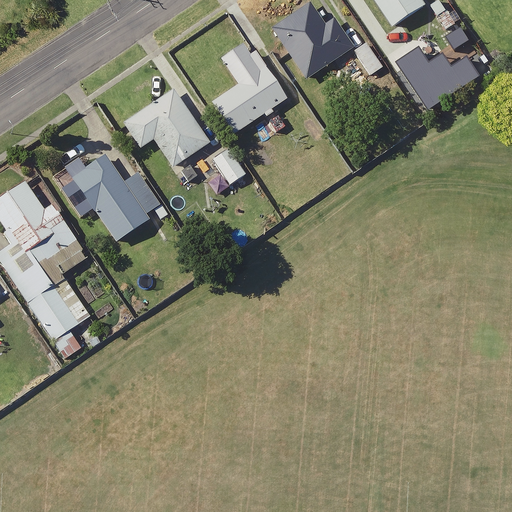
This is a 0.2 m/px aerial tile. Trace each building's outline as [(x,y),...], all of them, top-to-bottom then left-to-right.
[(371,0),(389,26),(421,4),(418,0),(371,0)] [(319,25),(305,2),(268,26),(300,77),(348,47),(330,18),(319,25)] [(378,67),(362,41),(349,49),(365,75),(378,67)] [(254,70),(234,42),(214,57),(232,82),(208,100),(231,132),(281,95),(260,65),(254,70)] [(205,141),(170,87),(118,121),(134,146),(148,137),(166,166),(205,141)] [(240,174),(220,145),(203,157),(222,185),(240,174)] [(66,176),(111,240),(142,218),(140,214),(150,207),(157,218),(165,213),(134,170),(117,182),(97,154),(66,176)] [(38,208),(19,178),(0,190),(0,229),(7,241),(0,245),(0,265),(60,358),(75,348),(63,330),(85,316),(57,272),(81,257),(46,202),(38,208)]
